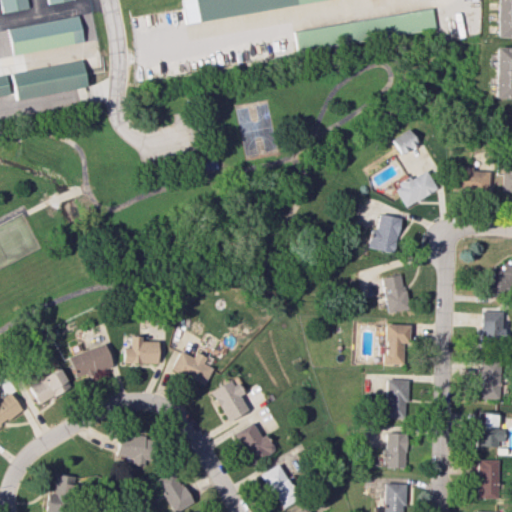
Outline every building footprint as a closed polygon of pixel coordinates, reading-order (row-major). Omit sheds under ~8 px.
[(0,0),(0,11),(24,8),(23,0),(0,0)] [(180,0),(183,19),(325,0),(180,0)] [(511,36),(493,36),(494,0),(511,0),(511,36)] [(292,28),(295,49),(432,32),(430,11),(292,28)] [(5,28),(10,54),(81,42),(76,15),(5,28)] [(511,97),(491,97),(493,47),(511,47),(511,97)] [(84,87),(79,59),(7,72),(12,99),(84,87)] [(398,154),(414,144),(405,129),(389,139),(398,154)] [(202,160),(204,170),(217,168),(215,157),(202,160)] [(391,186),(401,206),(434,190),(424,169),(391,186)] [(486,169),(457,169),(457,192),(486,192),(486,169)] [(511,170),(499,171),(498,194),(511,194),(511,170)] [(397,216),(376,214),(374,230),(367,229),(365,248),(392,251),(397,216)] [(493,296),(511,283),(511,257),(481,278),(493,296)] [(385,313),(406,309),(399,273),(378,277),(385,313)] [(500,311),(480,310),(479,341),(503,341),(503,328),(500,328),(500,311)] [(404,364),(405,324),(382,323),(381,364),(404,364)] [(120,363),(155,362),(155,340),(139,340),(139,335),(128,335),(128,347),(120,347),(120,363)] [(72,378),(110,367),(103,344),(65,355),(72,378)] [(191,356),(176,351),(169,371),(204,383),(210,367),(201,364),(204,356),(193,352),(191,356)] [(499,358),(479,358),(477,398),(498,398),(499,358)] [(26,385),(36,404),(68,386),(58,368),(26,385)] [(208,391),(227,421),(246,409),(236,395),(239,393),(229,378),(208,391)] [(383,417),(405,417),(405,379),(383,378),(383,417)] [(0,423),(19,410),(7,392),(0,396),(0,423)] [(475,444),(502,445),(502,428),(495,428),(496,413),(476,412),(475,444)] [(272,450),(263,433),(258,436),(252,423),(234,432),(249,461),(272,450)] [(118,432),(115,455),(131,457),(130,464),(146,466),(150,437),(118,432)] [(496,498),(496,459),(475,459),(475,498),(496,498)] [(276,508),(294,501),(279,464),(261,471),(276,508)] [(172,511),(190,503),(173,470),(154,479),(170,511),(172,511)] [(43,511),(45,511),(68,511),(71,475),(52,474),(51,492),(45,491),(43,511)] [(380,507),(371,506),(371,511),(402,511),(403,483),(381,482),(380,507)]
